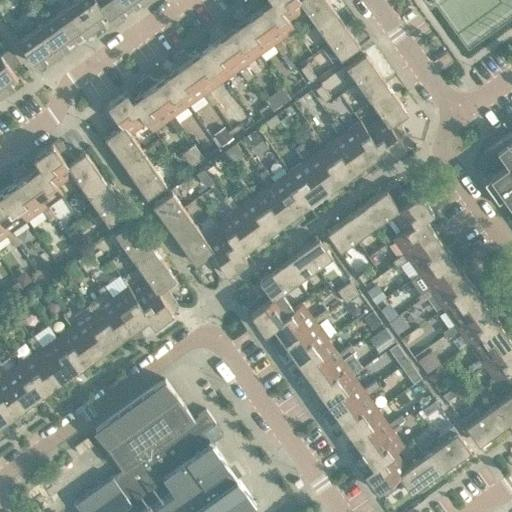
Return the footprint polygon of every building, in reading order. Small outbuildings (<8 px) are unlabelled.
[(71,0),(72,1),(93,30),(101,24),(98,19),(107,13),(98,0),(71,0)] [(129,6),(125,0),(98,0),(107,13),(115,24),(124,17),(120,12),(129,6)] [(249,0),(242,5),(246,10),(253,11),(255,10),(276,40),(279,37),(294,26),(288,18),(287,19),(273,0),(267,0),(264,3),(257,2),(256,0),(249,0)] [(273,0),(287,19),(288,18),(304,7),(304,6),(305,6),(300,0),(273,0)] [(300,0),(305,6),(304,6),(304,7),(319,27),(338,14),(328,0),(300,0)] [(72,1),(55,14),(72,38),(81,31),(84,36),(93,30),(72,1)] [(245,16),(237,22),(258,52),(273,42),(281,54),(288,50),(279,37),(276,40),(255,10),(253,11),(246,10),(245,16)] [(55,14),(37,27),(58,55),(66,49),(63,45),(72,38),(55,14)] [(359,43),(338,14),(319,27),(340,57),(359,43)] [(207,30),(211,35),(218,36),(219,35),(241,65),(244,63),(258,52),(237,22),(229,28),(222,27),(219,22),(207,30)] [(37,27),(19,40),(36,64),(46,57),(49,61),(58,55),(37,27)] [(210,41),(201,47),(223,78),(237,67),(246,79),(253,75),(244,63),(241,65),(219,35),(218,36),(211,35),(210,41)] [(9,47),(0,53),(0,91),(3,95),(11,89),(8,84),(17,77),(10,67),(19,61),(9,47)] [(172,56),(175,60),(182,62),(184,60),(205,90),(208,88),(223,78),(201,47),(193,53),(187,52),(183,47),(172,56)] [(346,65),(367,95),(386,81),(365,51),(346,65)] [(174,67),(166,73),(188,103),(202,92),(211,105),(217,100),(208,88),(205,90),(184,60),(182,62),(175,60),(174,67)] [(315,75),(306,62),(300,67),(309,79),(315,75)] [(148,73),(137,81),(140,86),(147,87),(149,86),(150,84),(152,77),(148,73)] [(158,78),(152,77),(150,84),(149,86),(170,115),(173,113),(188,103),(166,73),(158,78)] [(408,111),(386,81),(367,95),(382,115),(382,116),(383,115),(397,134),(404,129),(397,119),(408,111)] [(315,87),(324,100),(330,96),(321,83),(315,87)] [(147,87),(140,86),(139,92),(132,97),(131,98),(146,119),(145,120),(151,129),(167,118),(176,130),(182,125),(173,113),(170,115),(149,86),(147,87)] [(283,88),(279,91),(284,99),(289,96),(283,88)] [(102,110),(107,118),(115,113),(128,131),(129,131),(145,120),(146,119),(131,98),(132,97),(126,89),(103,105),(102,110)] [(128,131),(115,113),(107,118),(115,128),(104,136),(125,165),(144,152),(129,131),(128,131)] [(287,114),(279,119),(285,127),(293,122),(287,114)] [(397,134),(383,115),(382,116),(382,115),(366,127),(365,127),(381,149),(380,150),(386,158),(409,142),(410,137),(404,129),(397,134)] [(363,161),(341,131),(345,129),(336,117),(329,121),(338,134),(324,144),(345,174),(354,169),(360,170),(361,162),(363,161)] [(360,118),(345,129),(341,131),(363,161),(361,162),(360,170),(363,174),(375,166),(371,161),(373,155),(380,150),(381,149),(365,127),(366,127),(360,118)] [(224,126),(214,133),(222,144),(232,137),(228,131),(224,126)] [(503,195),(511,206),(511,130),(484,150),(498,170),(483,180),(497,199),(503,195)] [(33,155),(39,163),(40,163),(55,185),(56,184),(72,172),(73,171),(59,152),(67,147),(61,139),(56,138),(33,155)] [(203,155),(194,142),(181,151),(190,164),(203,155)] [(306,157),(309,154),(301,142),(297,144),(294,147),(303,159),(288,169),(310,200),(319,194),(325,195),(326,187),(328,186),(306,157)] [(324,144),(309,154),(306,157),(328,186),(326,187),(325,195),(328,199),(340,191),(336,187),(337,180),(345,174),(324,144)] [(74,157),(67,147),(59,152),(73,171),(72,172),(87,193),(106,179),(84,150),(74,157)] [(144,152),(125,165),(147,195),(165,182),(144,152)] [(10,171),(14,176),(21,177),(22,176),(44,206),(47,203),(62,192),(56,184),(55,185),(40,163),(39,163),(31,169),(25,167),(22,163),(10,171)] [(196,172),(205,185),(211,180),(202,167),(196,172)] [(271,182),(274,180),(265,167),(259,172),(268,184),(253,195),(275,225),(283,219),(289,220),(291,213),(292,212),(271,182)] [(288,169),(274,180),(271,182),(292,212),(291,213),(289,220),(293,225),(304,217),(301,212),(302,205),(310,200),(288,169)] [(13,182),(4,188),(26,218),(41,208),(49,220),(56,216),(47,203),(44,206),(22,176),(21,177),(14,176),(13,182)] [(127,209),(106,179),(87,193),(108,223),(127,209)] [(411,186),(404,191),(409,199),(398,206),(390,212),(391,213),(390,213),(401,229),(402,230),(424,215),(425,215),(433,209),(417,186),(411,186)] [(0,218),(9,231),(12,228),(26,218),(4,188),(0,191),(0,218)] [(386,188),(356,209),(369,228),(390,213),(391,213),(390,212),(398,206),(409,199),(404,191),(394,198),(386,188)] [(152,203),(174,233),(193,220),(171,190),(152,203)] [(257,237),(236,207),(239,205),(230,193),(224,197),(232,209),(217,220),(223,229),(224,228),(240,250),(241,249),(248,244),(254,245),(255,238),(257,237)] [(275,225),(253,195),(239,205),(236,207),(257,237),(255,238),(254,245),(258,250),(269,242),(266,237),(267,231),(275,225)] [(340,249),(369,228),(356,209),(326,230),(340,249)] [(402,230),(401,229),(393,235),(404,250),(392,259),(396,266),(409,257),(406,254),(436,232),(435,231),(436,224),(430,223),(425,215),(424,215),(402,230)] [(114,231),(135,261),(154,247),(133,217),(114,231)] [(0,236),(5,233),(14,245),(21,241),(12,228),(9,231),(0,218),(0,236)] [(193,220),(174,233),(195,263),(206,256),(213,265),(220,260),(207,241),(208,241),(207,240),(193,220)] [(406,254),(409,257),(419,271),(449,250),(443,242),(444,235),(449,232),(441,220),(436,224),(435,231),(436,232),(406,254)] [(83,241),(74,228),(68,233),(77,245),(83,241)] [(224,228),(223,229),(207,240),(208,241),(207,241),(220,260),(213,265),(218,273),(224,274),(247,258),(241,249),(240,250),(224,228)] [(318,236),(288,257),(302,276),(332,255),(318,236)] [(176,277),(154,247),(135,261),(150,281),(151,281),(165,300),(172,295),(165,285),(176,277)] [(76,258),(85,270),(98,261),(89,249),(76,258)] [(449,250),(419,271),(429,285),(417,294),(421,301),(434,292),(431,289),(461,268),(460,266),(461,259),(455,258),(449,250)] [(431,289),(434,292),(444,306),(474,285),(469,277),(470,270),(474,267),(466,256),(461,259),(460,266),(461,268),(431,289)] [(266,289),(256,297),(261,304),(280,291),(281,291),(302,276),(288,257),(259,279),(266,289)] [(370,265),(358,274),(362,281),(375,272),(370,265)] [(341,295),(354,286),(350,280),(337,289),(341,295)] [(18,281),(8,288),(13,293),(22,287),(18,281)] [(151,281),(150,281),(134,293),(133,293),(149,315),(148,316),(154,324),(177,308),(178,302),(172,295),(165,300),(151,281)] [(131,327),(109,297),(113,295),(104,283),(97,287),(101,293),(87,303),(113,340),(121,334),(128,336),(129,328),(131,327)] [(128,284),(113,295),(109,297),(131,327),(132,326),(139,327),(140,321),(148,316),(149,315),(133,293),(134,293),(128,284)] [(474,285),(444,306),(455,321),(442,330),(447,336),(459,327),(457,324),(487,303),(485,302),(487,294),(480,293),(474,285)] [(346,301),(358,292),(354,286),(341,295),(346,301)] [(261,304),(256,297),(248,302),(248,307),(264,330),(272,324),(272,323),(293,308),(293,307),(281,291),(280,291),(261,304)] [(457,324),(459,327),(469,342),(500,320),(494,312),(495,306),(500,303),(491,291),(487,294),(485,302),(487,303),(457,324)] [(23,293),(15,299),(20,306),(29,301),(23,293)] [(272,323),(272,324),(277,331),(277,338),(284,339),(285,341),(314,320),(317,323),(329,314),(324,308),(312,316),(301,301),(293,307),(293,308),(272,323)] [(113,340),(87,303),(73,314),(77,320),(74,322),(95,352),(94,353),(93,361),(96,365),(108,357),(104,352),(105,346),(113,340)] [(95,352),(74,322),(77,320),(73,314),(69,308),(62,312),(71,325),(57,335),(78,365),(86,360),(93,361),(94,353),(95,352)] [(314,320),(285,341),(286,342),(285,349),(291,351),(297,359),(327,337),(317,323),(314,320)] [(500,320),(469,342),(480,356),(467,365),(472,371),(484,363),(482,359),(511,338),(511,337),(511,330),(506,329),(500,320)] [(378,347),(394,340),(387,324),(371,331),(378,347)] [(129,328),(128,336),(131,340),(137,336),(143,332),(139,327),(132,326),(131,327),(129,328)] [(511,338),(482,359),(484,363),(495,378),(504,372),(503,371),(511,364),(511,329),(511,330),(511,337),(511,338)] [(36,350),(21,360),(43,391),(51,385),(58,386),(59,378),(60,377),(39,348),(42,345),(33,333),(27,338),(36,350)] [(57,335),(42,345),(39,348),(60,377),(59,378),(58,386),(61,390),(72,382),(69,377),(70,371),(78,365),(57,335)] [(327,337),(297,359),(303,367),(302,373),(309,374),(310,376),(339,355),(342,358),(354,349),(350,343),(337,352),(327,337)] [(277,338),(272,341),(280,353),(285,349),(286,342),(285,341),(284,339),(277,338)] [(339,355),(310,376),(309,374),(302,373),(297,376),(305,388),(310,385),(316,386),(322,394),(352,372),(342,358),(339,355)] [(21,360),(7,371),(4,373),(25,403),(23,404),(22,411),(25,416),(37,408),(34,403),(35,397),(43,391),(21,360)] [(25,403),(4,373),(7,371),(0,361),(0,405),(8,416),(16,410),(22,411),(23,404),(25,403)] [(511,364),(503,371),(504,372),(511,383),(511,364)] [(352,372),(322,394),(328,402),(327,408),(334,410),(335,411),(365,390),(367,393),(380,384),(375,378),(363,387),(352,372)] [(95,427),(123,467),(115,472),(119,477),(140,507),(148,502),(149,503),(183,478),(178,470),(190,462),(187,458),(211,440),(204,429),(215,421),(206,408),(193,417),(165,377),(95,427)] [(455,384),(442,393),(447,399),(460,390),(455,384)] [(334,410),(327,408),(322,412),(330,424),(335,420),(342,421),(347,429),(378,408),(367,393),(365,390),(335,411),(334,410)] [(511,390),(495,403),(508,422),(511,418),(511,390)] [(426,414),(439,405),(434,398),(422,407),(426,414)] [(478,443),(508,422),(495,403),(481,413),(476,406),(460,417),(478,443)] [(378,408),(347,429),(353,437),(352,444),(359,444),(360,446),(390,425),(392,429),(405,420),(400,413),(388,422),(378,408)] [(440,470),(470,449),(452,423),(435,435),(440,441),(427,451),(440,470)] [(359,444),(352,444),(347,447),(356,459),(360,455),(367,456),(372,463),(372,464),(394,449),(395,450),(403,444),(392,429),(390,425),(360,446),(359,444)] [(79,454),(92,445),(86,436),(73,446),(79,454)] [(140,507),(119,477),(115,472),(75,501),(82,511),(243,511),(256,503),(237,476),(240,474),(236,469),(233,471),(211,440),(187,458),(190,462),(178,470),(183,478),(149,503),(148,502),(140,507)] [(394,449),(372,464),(372,463),(363,469),(380,493),(385,494),(393,488),(388,481),(406,467),(406,466),(395,450),(394,449)] [(427,451),(406,466),(406,467),(388,481),(393,488),(403,481),(410,491),(440,470),(427,451)] [(293,480),(297,486),(302,482),(298,477),(293,480)]
